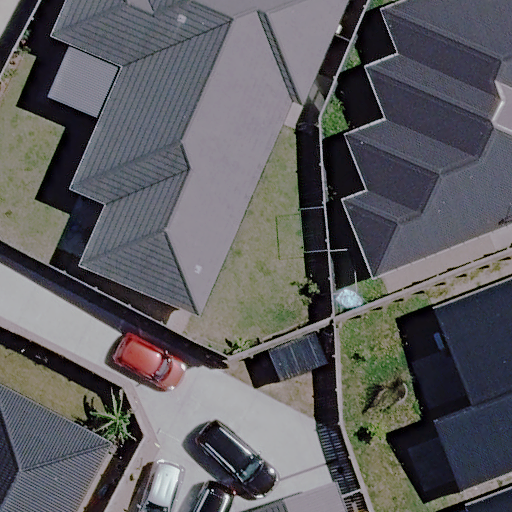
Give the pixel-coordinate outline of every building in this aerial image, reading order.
[(79,269),(193,317),(285,100),(297,105),(341,0),(68,0),(52,38),(29,92),(98,121),(69,189),(106,205),(79,269)] [(341,204),(371,281),(511,226),(511,0),(423,0),(379,17),(396,61),(364,74),(384,125),(347,140),(367,193),(341,204)] [(431,427),(456,492),(511,470),(511,285),(433,317),(470,412),(431,427)] [(0,511),(65,511),(100,446),(0,393),(0,511)] [(336,511),(328,491),(270,511),(336,511)] [(511,511),(511,495),(467,511),(511,511)]
